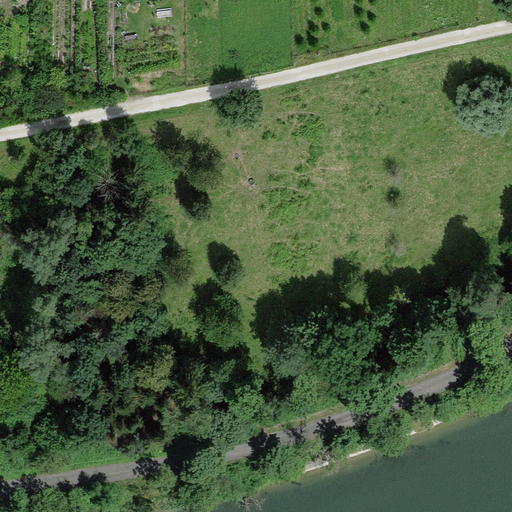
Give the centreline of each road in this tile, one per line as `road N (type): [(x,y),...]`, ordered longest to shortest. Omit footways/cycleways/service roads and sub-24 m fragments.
road 1 (residential): [(511,346),(433,387),(303,431),(188,459),(0,488)]
road 2 (track): [(511,28),(0,130)]
